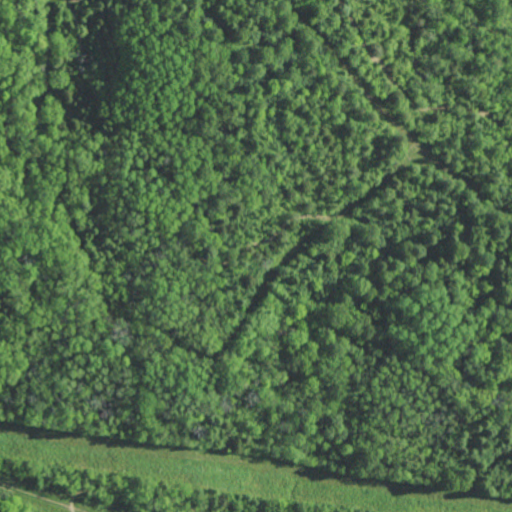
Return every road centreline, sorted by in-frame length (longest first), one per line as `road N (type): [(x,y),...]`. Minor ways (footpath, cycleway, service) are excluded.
road 1 (track): [(48,0),(40,112),(87,264),(110,313),(165,327),(189,350),(218,350),(291,249),(422,146)]
road 2 (track): [(511,504),(0,425)]
road 3 (track): [(511,216),(422,146),(286,0)]
